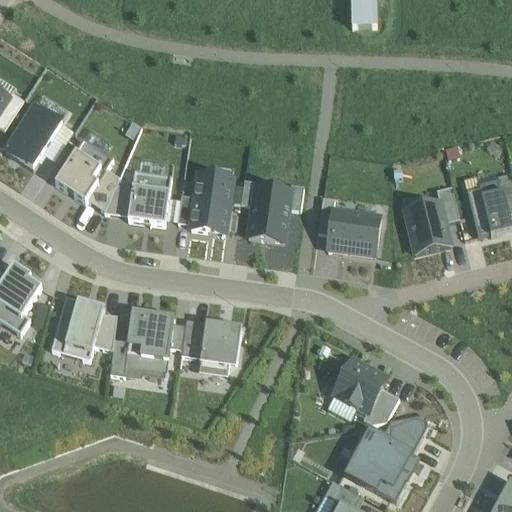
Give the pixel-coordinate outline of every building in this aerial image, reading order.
[(378,0),(351,0),(351,34),(378,34),(378,0)] [(0,121),(11,104),(0,97),(0,121)] [(33,114),(5,158),(33,176),(61,131),(33,114)] [(76,154),(52,191),(87,213),(111,177),(103,171),(108,163),(85,148),(80,156),(76,154)] [(128,227),(165,232),(172,185),(135,179),(134,189),(129,223),(128,227)] [(497,183),(498,186),(501,185),(509,217),(511,216),(511,180),(497,183)] [(225,241),(233,185),(213,183),(212,191),(198,189),(196,204),(192,232),(191,236),(225,241)] [(511,237),(511,231),(509,217),(501,185),(498,186),(479,191),(480,196),(467,199),(478,243),(490,240),(491,242),(511,237)] [(105,220),(129,223),(134,189),(119,187),(105,220)] [(258,189),(245,188),(241,211),(253,213),(256,193),(257,193),(258,189)] [(304,194),(291,192),(291,198),(292,198),(289,216),(301,217),(304,194)] [(257,193),(256,193),(253,213),(249,244),(284,249),(289,216),(292,198),(291,198),(257,193)] [(437,198),(440,209),(445,230),(460,227),(452,194),(437,198)] [(178,230),(192,232),(196,204),(182,202),(178,230)] [(445,230),(440,209),(405,217),(416,260),(451,252),(445,230)] [(376,262),(382,225),(332,218),(327,255),(376,262)] [(0,280),(0,328),(21,342),(31,327),(24,323),(42,294),(29,285),(32,282),(14,271),(5,284),(0,280)] [(90,368),(95,353),(103,321),(105,315),(67,304),(52,357),(90,368)] [(130,349),(127,375),(164,380),(167,380),(170,354),(174,330),(175,324),(158,322),(158,325),(150,323),(150,321),(133,319),(129,347),(129,348),(130,349)] [(118,323),(103,321),(95,353),(114,358),(115,345),(118,323)] [(170,354),(182,356),(186,332),(174,330),(170,354)] [(206,331),(205,335),(201,365),(200,375),(228,379),(230,369),(237,370),(242,336),(206,331)] [(205,335),(186,332),(182,356),(182,362),(201,365),(205,335)] [(110,381),(126,383),(127,375),(130,349),(129,348),(129,347),(115,345),(114,358),(110,381)] [(382,395),(388,385),(353,366),(334,401),(345,406),(344,408),(357,415),(358,414),(368,419),(369,419),(382,395)] [(164,384),(164,380),(127,375),(126,383),(142,385),(142,381),(164,384)] [(400,405),(382,395),(369,419),(368,419),(363,426),(373,431),(386,429),(400,405)] [(370,436),(345,482),(378,500),(379,498),(397,508),(420,464),(414,461),(428,434),(426,422),(390,428),(383,442),(370,436)] [(511,511),(511,488),(510,488),(497,511),(511,511)]
